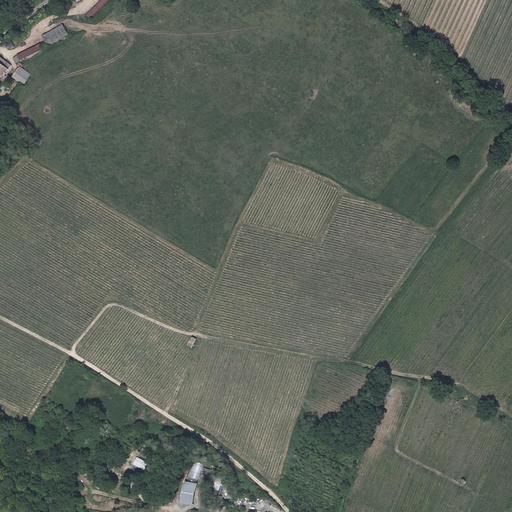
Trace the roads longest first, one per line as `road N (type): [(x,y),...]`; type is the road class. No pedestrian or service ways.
road 1 (track): [(291,511),(246,468),(75,351),(112,304),(204,335)]
road 2 (track): [(204,335),(426,376),(511,415)]
road 3 (track): [(422,376),(400,451),(472,489),(469,511)]
